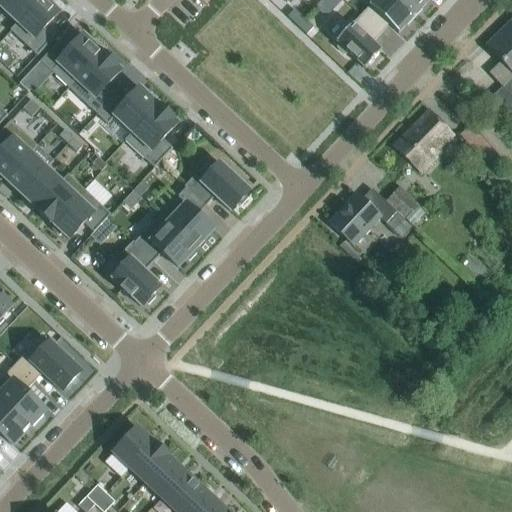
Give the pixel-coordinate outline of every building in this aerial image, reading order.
[(0,0),(0,8),(2,10),(11,0),(0,0)] [(18,25),(41,0),(11,0),(2,10),(17,24),(18,25)] [(44,29),(59,13),(52,7),(55,4),(50,0),(45,0),(41,0),(18,25),(17,24),(10,32),(37,57),(54,39),(44,29)] [(376,0),(361,16),(380,34),(388,25),(398,34),(414,18),(394,0),(376,0)] [(394,0),(414,18),(429,1),(427,0),(394,0)] [(295,10),(288,17),(297,26),(304,19),(295,10)] [(361,16),(336,43),(340,46),(337,49),(345,56),(348,54),(365,70),(381,53),(371,43),(380,34),(361,16)] [(304,19),(297,26),(307,35),(314,28),(304,19)] [(511,22),(486,47),(501,62),(511,72),(511,22)] [(69,89),(103,54),(100,52),(102,49),(95,42),(93,45),(84,36),(69,52),(59,43),(40,63),(69,89)] [(121,72),(103,54),(69,89),(98,115),(116,96),(106,88),(121,72)] [(494,97),(493,98),(511,117),(511,85),(497,100),(494,97)] [(133,134),(159,107),(156,104),(159,102),(152,95),(149,98),(140,89),(125,105),(116,96),(98,115),(108,125),(115,118),(132,134),(133,134)] [(40,109),(31,100),(23,109),(32,118),(40,109)] [(178,124),(159,107),(133,134),(132,134),(125,141),(155,168),(173,150),(163,140),(178,124)] [(506,128),(489,108),(479,117),(497,136),(506,128)] [(440,150),(454,136),(429,111),(414,125),(414,126),(393,148),(420,174),(442,152),(440,150)] [(37,147),(11,122),(0,133),(0,146),(4,149),(0,153),(0,180),(0,181),(3,179),(5,181),(37,147)] [(64,132),(59,137),(68,146),(74,140),(65,131),(64,132)] [(74,140),(68,146),(77,154),(82,148),(74,140)] [(488,144),(476,154),(488,167),(499,157),(488,144)] [(54,162),(37,147),(5,181),(21,196),(46,169),(47,169),(54,162)] [(98,159),(93,165),(102,173),(107,167),(98,159)] [(184,188),(186,189),(206,207),(215,198),(231,213),(239,204),(241,207),(248,199),(246,197),(250,192),(220,164),(202,184),(195,177),(184,188)] [(62,183),(61,183),(47,169),(46,169),(21,196),(37,211),(62,183)] [(52,225),(84,191),(68,176),(61,183),(62,183),(37,211),(52,225)] [(400,188),(386,202),(412,227),(425,213),(400,188)] [(198,216),(206,207),(186,189),(160,217),(196,250),(214,231),(198,216)] [(362,200),(357,195),(330,225),(353,246),(379,218),(386,224),(397,213),(372,190),(362,200)] [(111,216),(84,191),(52,225),(55,228),(52,230),(59,237),(62,234),(69,241),(84,225),(94,234),(111,216)] [(196,250),(160,217),(134,244),(133,245),(153,263),(162,254),(178,269),(187,260),(189,262),(196,255),(194,253),(196,250)] [(145,273),(153,263),(133,245),(134,244),(133,243),(122,254),(130,261),(112,280),(121,289),(120,291),(130,300),(132,299),(142,308),(146,303),(149,306),(155,298),(153,296),(161,287),(145,273)] [(0,325),(4,321),(1,318),(11,307),(0,296),(0,325)] [(484,306),(475,317),(491,331),(500,321),(484,306)] [(42,337),(15,366),(34,383),(43,374),(62,393),(81,373),(70,363),(73,360),(63,350),(60,353),(42,337)] [(15,366),(0,381),(0,401),(29,429),(31,426),(33,427),(43,416),(42,414),(45,411),(26,393),(34,383),(15,366)] [(0,401),(0,435),(12,446),(29,429),(0,401)] [(129,470),(153,444),(137,428),(113,454),(129,470)] [(145,485),(169,458),(153,444),(129,470),(145,485)] [(161,499),(185,473),(169,458),(145,485),(161,499)] [(174,511),(178,511),(201,488),(185,473),(161,499),(174,511)] [(97,486),(92,492),(101,500),(106,495),(97,486)] [(207,511),(217,503),(201,488),(178,511),(207,511)] [(101,500),(92,492),(86,498),(95,506),(101,500)] [(115,503),(106,495),(101,500),(109,509),(115,503)] [(106,511),(109,509),(101,500),(95,506),(101,511),(106,511)] [(226,511),(217,503),(207,511),(226,511)]
